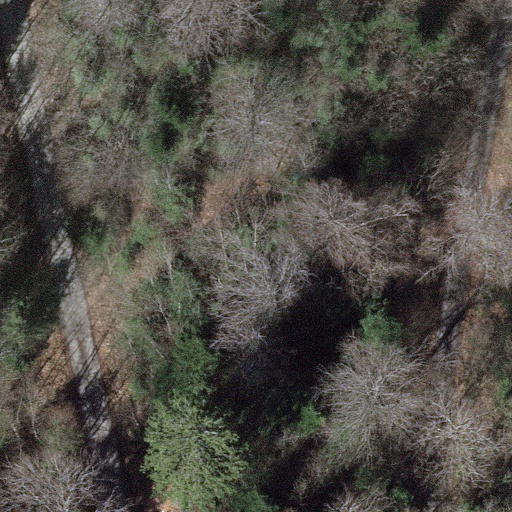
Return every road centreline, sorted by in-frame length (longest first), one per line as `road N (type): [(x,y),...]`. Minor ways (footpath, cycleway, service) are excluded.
road 1 (track): [(112,511),(21,0)]
road 2 (track): [(503,0),(495,85),(439,376),(437,511)]
